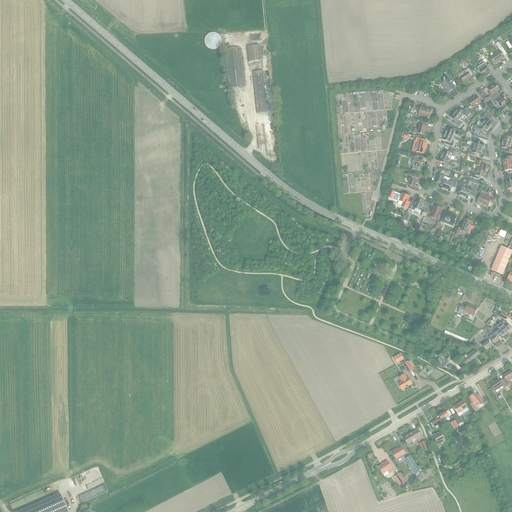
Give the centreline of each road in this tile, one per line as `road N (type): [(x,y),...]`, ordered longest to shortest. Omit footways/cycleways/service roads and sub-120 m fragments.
road 1 (secondary): [(511,295),(301,199),(64,0)]
road 2 (secondary): [(354,449),(511,356)]
road 3 (residential): [(376,197),(401,96),(440,109)]
